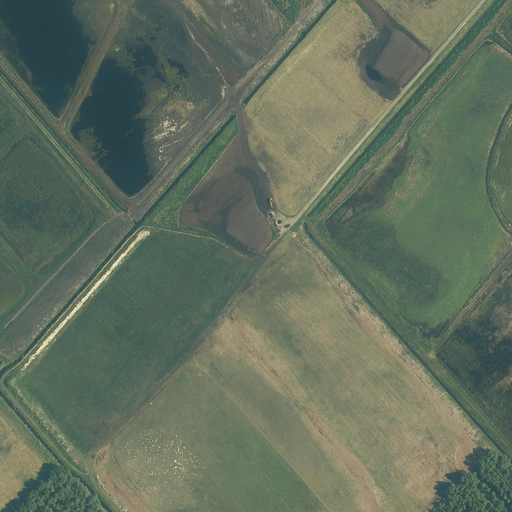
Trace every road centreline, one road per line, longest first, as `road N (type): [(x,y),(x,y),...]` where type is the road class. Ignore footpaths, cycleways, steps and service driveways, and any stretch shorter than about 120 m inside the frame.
road 1 (track): [(283,230),(227,316),(113,438),(82,456),(112,511)]
road 2 (unclassified): [(485,0),(297,216)]
road 3 (track): [(82,456),(0,362)]
